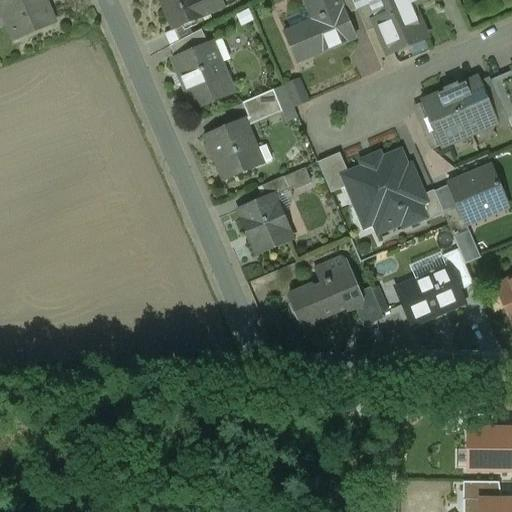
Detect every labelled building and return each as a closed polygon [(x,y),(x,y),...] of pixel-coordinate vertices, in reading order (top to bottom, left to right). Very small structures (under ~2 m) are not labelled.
[(2,0),(0,1),(0,4),(15,41),(54,25),(43,0),(2,0)] [(220,0),(160,0),(174,31),(203,19),(203,18),(224,9),(220,0)] [(303,0),(313,22),(285,34),(297,64),(355,39),(346,16),(338,0),(303,0)] [(356,10),(351,0),(338,0),(346,16),(357,11),(356,10)] [(383,0),(390,14),(390,15),(411,6),(425,0),(383,0)] [(369,4),(356,10),(357,11),(366,33),(378,28),(375,21),(376,20),(369,4)] [(411,6),(390,15),(390,14),(376,20),(375,21),(378,28),(385,44),(390,46),(393,53),(425,39),(411,6)] [(194,35),(169,48),(174,59),(200,48),(194,35)] [(174,59),(173,60),(195,111),(233,95),(211,43),(200,48),(174,59)] [(511,71),(491,81),(507,120),(509,119),(504,109),(511,105),(511,71)] [(477,80),(457,89),(456,87),(445,91),(446,93),(427,102),(446,146),(496,124),(477,80)] [(273,91),(242,104),(249,120),(280,107),(273,91)] [(243,121),(206,137),(225,181),(262,166),(262,165),(261,164),(256,166),(250,154),(256,151),(243,121)] [(271,161),(265,147),(256,151),(250,154),(256,166),(261,164),(262,165),(262,166),(271,161)] [(339,154),(318,164),(331,194),(348,187),(344,177),(348,175),(339,154)] [(406,169),(400,154),(348,175),(344,177),(348,187),(358,211),(367,207),(378,234),(402,223),(404,227),(423,219),(430,216),(422,196),(410,168),(406,169)] [(509,207),(492,168),(448,186),(457,207),(464,226),(466,225),(509,207)] [(263,201),(238,212),(257,256),(293,241),(274,197),(289,191),(284,178),(258,189),(263,201)] [(433,191),(422,196),(430,216),(423,219),(425,223),(444,215),(443,213),(433,191)] [(457,207),(443,213),(444,215),(454,239),(469,232),(466,225),(464,226),(457,207)] [(474,287),(458,250),(442,257),(447,268),(448,268),(458,293),(474,287)] [(340,258),(314,269),(321,285),(316,288),(311,286),(291,294),(288,300),(292,309),(297,311),(299,315),(297,321),(301,329),(306,332),(320,326),(322,321),(346,311),(350,313),(360,309),(361,308),(364,303),(360,293),(346,260),(340,258)] [(447,268),(398,290),(412,325),(463,303),(458,293),(448,268),(447,268)] [(511,283),(500,289),(508,308),(506,308),(511,323),(511,283)] [(383,318),(371,289),(360,293),(364,303),(361,308),(360,309),(367,325),(383,318)] [(468,471),(511,471),(511,429),(468,429),(468,471)] [(464,484),(464,501),(501,501),(499,484),(464,484)] [(511,511),(511,501),(501,501),(464,501),(463,511),(511,511)]
